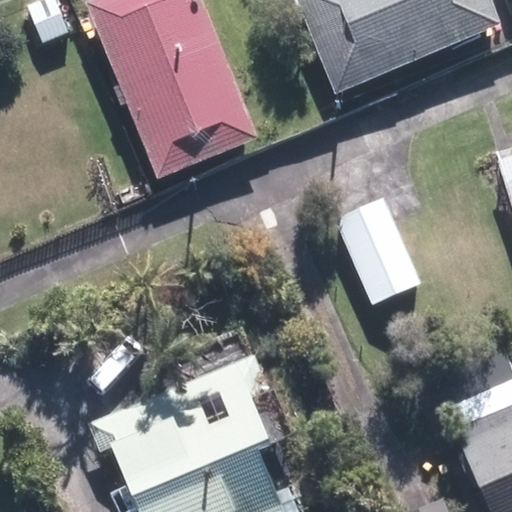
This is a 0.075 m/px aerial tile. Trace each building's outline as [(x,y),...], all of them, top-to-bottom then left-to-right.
[(182,0),(111,0),(76,14),(146,187),(242,148),(182,0)] [(281,0),(323,104),(485,39),(469,0),(281,0)] [(511,159),(491,166),(511,229),(511,159)] [(379,201),(321,227),(361,317),(419,291),(379,201)] [(451,441),(477,511),(511,511),(511,356),(504,337),(432,365),(460,437),(451,441)] [(74,428),(103,511),(300,511),(292,486),(267,495),(237,410),(262,401),(248,363),(74,428)]
